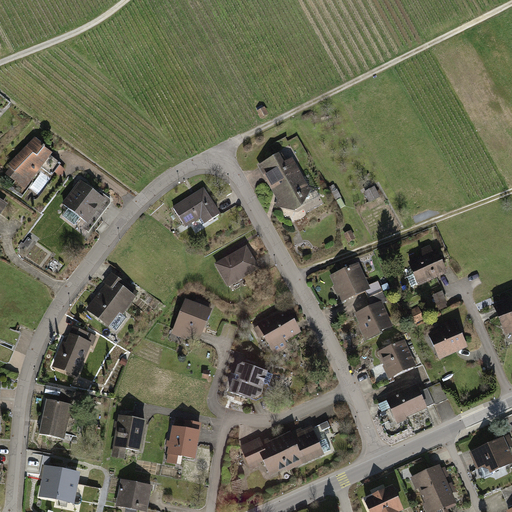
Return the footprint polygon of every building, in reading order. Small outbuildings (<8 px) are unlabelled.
[(36,139),(5,173),(28,194),(60,161),(36,139)] [(287,150),(261,163),(284,210),(310,198),(287,150)] [(82,179),(62,203),(86,222),(106,198),(82,179)] [(176,202),(188,222),(201,214),(204,221),(217,214),(202,187),(176,202)] [(0,220),(10,207),(0,199),(0,220)] [(245,243),(216,258),(230,285),(259,269),(245,243)] [(438,251),(411,263),(420,283),(447,271),(438,251)] [(356,262),(327,274),(338,301),(367,290),(356,262)] [(116,275),(92,307),(114,323),(138,291),(116,275)] [(445,293),(434,296),(438,308),(448,305),(445,293)] [(187,300),(173,331),(194,341),(209,310),(187,300)] [(511,300),(497,306),(506,331),(511,329),(511,300)] [(374,303),(347,315),(360,344),(387,333),(374,303)] [(286,308),(255,324),(269,350),(299,335),(286,308)] [(454,319),(427,331),(440,359),(467,347),(454,319)] [(71,327),(55,362),(77,372),(93,337),(71,327)] [(398,340),(373,351),(385,380),(411,369),(398,340)] [(235,364),(226,395),(255,403),(264,372),(235,364)] [(429,388),(436,404),(447,399),(440,384),(429,388)] [(416,385),(387,398),(397,422),(435,404),(428,389),(419,393),(416,385)] [(49,397),(40,429),(63,435),(71,403),(49,397)] [(152,414),(127,412),(123,446),(148,449),(152,414)] [(248,442),(255,461),(267,456),(274,473),(330,452),(318,422),(271,440),(268,434),(248,442)] [(182,423),(175,452),(202,458),(208,428),(182,423)] [(511,452),(506,438),(471,453),(478,470),(482,468),(490,471),(492,475),(511,465),(511,452)] [(79,473),(45,467),(40,496),(73,502),(79,473)] [(440,469),(414,480),(427,511),(437,511),(455,505),(440,469)] [(130,477),(125,501),(154,506),(158,482),(130,477)] [(400,483),(370,497),(376,511),(408,511),(412,510),(400,483)]
